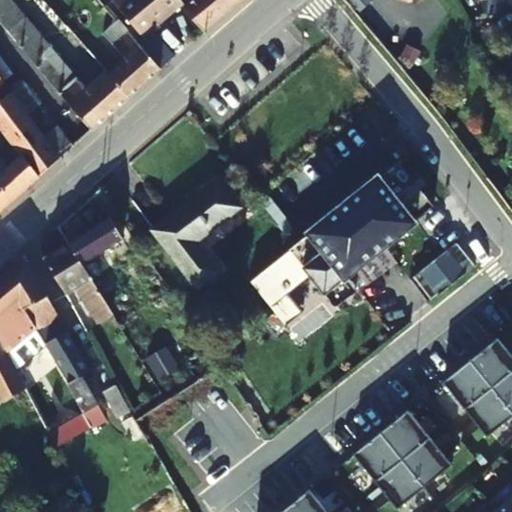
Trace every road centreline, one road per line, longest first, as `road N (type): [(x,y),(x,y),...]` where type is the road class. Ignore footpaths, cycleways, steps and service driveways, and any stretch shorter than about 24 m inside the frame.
road 1 (tertiary): [(0,245),(276,0)]
road 2 (residential): [(511,272),(234,496)]
road 3 (residential): [(511,247),(316,0)]
